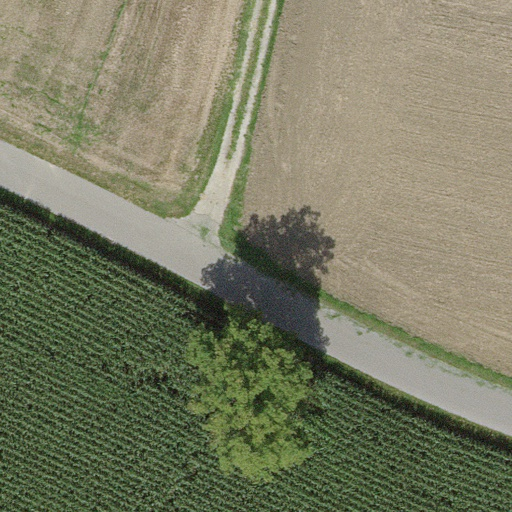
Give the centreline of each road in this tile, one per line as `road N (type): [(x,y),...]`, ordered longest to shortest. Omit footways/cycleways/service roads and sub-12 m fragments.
road 1 (unclassified): [(511,416),(0,169)]
road 2 (track): [(192,259),(245,161),(281,0)]
